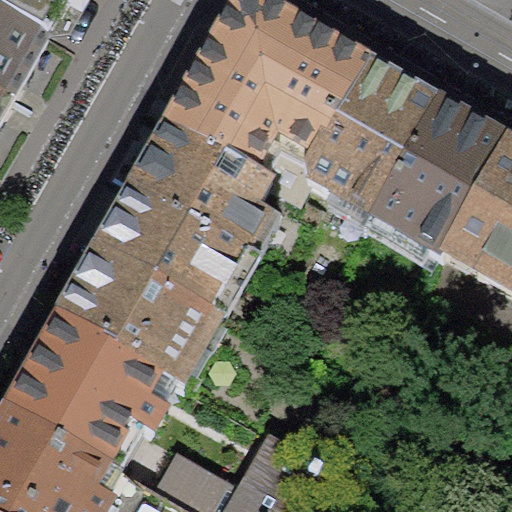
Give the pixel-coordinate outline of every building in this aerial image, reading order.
[(0,0),(0,23),(43,48),(44,47),(64,13),(77,21),(85,6),(88,0),(0,0)] [(296,39),(253,14),(232,20),(165,137),(266,195),(265,198),(296,216),(307,197),(303,181),(362,77),(296,39)] [(0,123),(23,83),(43,48),(0,23),(0,123)] [(307,197),(366,231),(432,117),(377,85),(362,77),(303,181),(307,197)] [(366,231),(436,271),(439,265),(501,157),(447,125),(432,117),(366,231)] [(156,386),(170,394),(264,228),(252,221),(265,198),(266,195),(165,137),(137,185),(103,246),(69,305),(23,386),(0,425),(0,511),(164,511),(150,504),(104,477),(128,435),(146,446),(161,421),(142,410),(156,386)] [(511,162),(501,157),(439,265),(511,307),(511,162)] [(352,418),(461,480),(482,443),(409,401),(429,366),(393,346),(352,418)] [(150,504),(164,511),(298,511),(317,478),(266,449),(235,504),(171,467),(150,504)]
